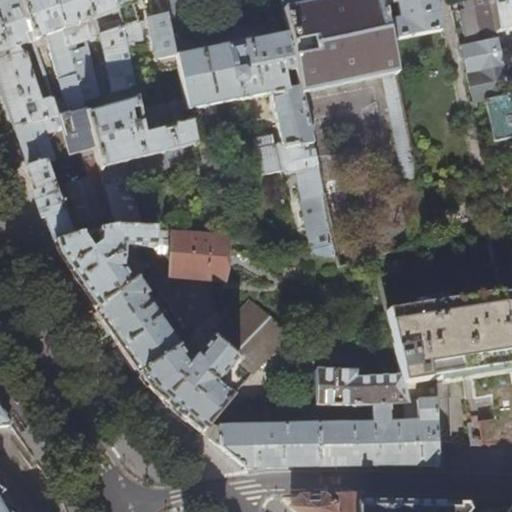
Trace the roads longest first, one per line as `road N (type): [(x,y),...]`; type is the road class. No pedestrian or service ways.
road 1 (residential): [(511,487),(274,483),(217,491)]
road 2 (residential): [(122,503),(0,320)]
